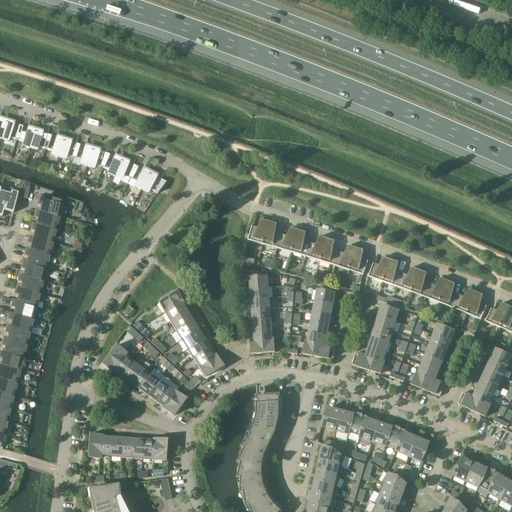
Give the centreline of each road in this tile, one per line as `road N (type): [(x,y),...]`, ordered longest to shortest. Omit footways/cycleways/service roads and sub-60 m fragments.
road 1 (motorway): [(104,0),(288,63),(511,158)]
road 2 (residential): [(511,297),(254,206),(200,177)]
road 3 (motorway): [(511,112),(233,0)]
road 4 (residential): [(72,391),(82,342),(106,293),(200,177)]
road 5 (residential): [(200,177),(133,143),(0,98)]
road 6 (residential): [(456,427),(311,378)]
road 7 (residential): [(311,378),(238,381),(209,402),(191,433)]
road 8 (residential): [(191,433),(72,391)]
road 9 (residential): [(301,496),(286,471),(311,378)]
road 10 (residential): [(56,511),(72,391)]
